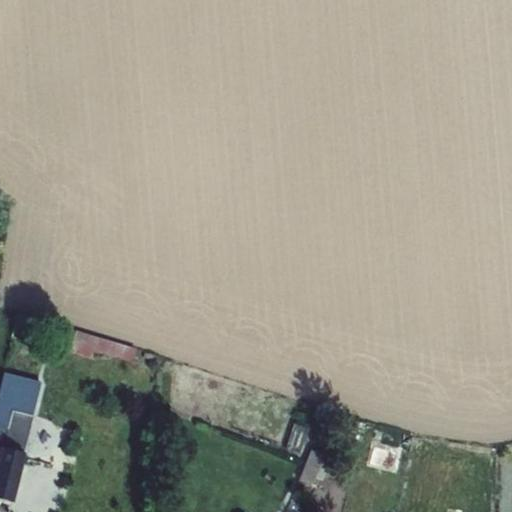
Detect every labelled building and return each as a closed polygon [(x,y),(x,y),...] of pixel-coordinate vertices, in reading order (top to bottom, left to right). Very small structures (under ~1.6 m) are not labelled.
[(77,332),(71,352),(93,358),(95,351),(133,363),(137,349),(77,332)] [(0,449),(0,500),(11,504),(23,455),(32,417),(29,416),(38,380),(3,372),(0,382),(0,429),(6,431),(2,450),(0,449)] [(344,419),(337,444),(353,449),(360,424),(344,419)] [(293,425),(286,451),(301,455),(309,429),(293,425)] [(373,430),(370,442),(381,444),(384,432),(373,430)] [(310,451),(298,480),(311,486),(314,479),(321,481),(330,460),(310,451)]
